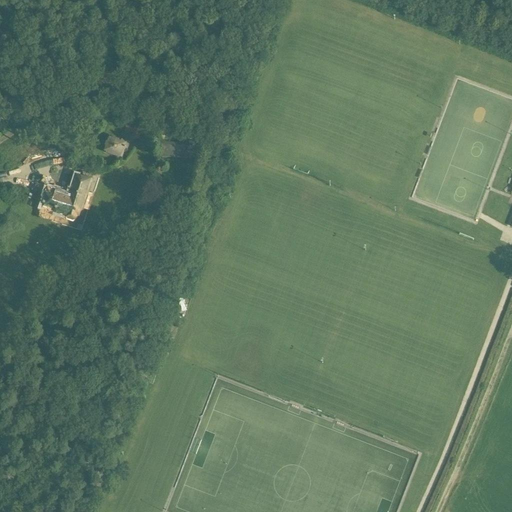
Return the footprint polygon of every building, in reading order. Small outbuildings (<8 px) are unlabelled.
[(118,85),(121,73),(105,68),(101,80),(118,85)] [(183,128),(184,114),(167,113),(166,127),(183,128)] [(139,140),(142,129),(135,127),(132,137),(139,140)] [(121,143),(110,139),(106,153),(122,158),(125,148),(127,149),(129,142),(122,140),(121,143)] [(92,182),(93,177),(80,172),(79,177),(75,176),(69,195),(48,189),(46,193),(44,192),(43,198),(44,198),(40,210),(41,210),(39,218),(51,222),(54,213),(65,216),(65,219),(73,222),(76,219),(78,212),(82,213),(83,210),(80,209),(89,181),(92,182)]
